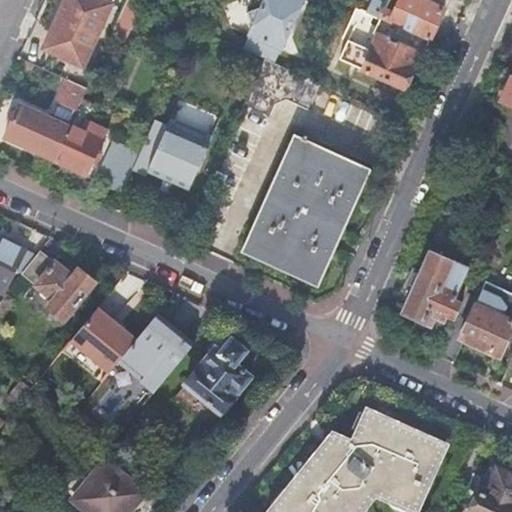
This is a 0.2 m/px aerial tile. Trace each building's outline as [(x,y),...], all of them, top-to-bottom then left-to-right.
[(111,4),(103,0),(67,0),(66,3),(46,48),(84,65),(111,4)] [(125,39),(142,3),(135,0),(128,0),(114,34),(125,39)] [(255,0),(258,6),(244,11),(249,25),(245,33),(246,33),(240,47),(266,59),(272,62),(278,48),(279,48),(287,29),(285,22),(291,21),(300,0),(255,0)] [(383,19),(431,41),(445,9),(426,1),(426,0),(373,0),(368,12),(383,19)] [(425,54),(431,41),(383,19),(376,34),(381,36),(374,51),(351,40),(342,59),(405,87),(421,52),(425,54)] [(239,47),(239,46),(232,60),(260,73),(266,59),(240,47),(239,47)] [(272,62),(266,59),(260,73),(254,86),(245,106),(271,118),(277,106),(291,102),(313,112),(324,85),(299,74),(272,62)] [(254,86),(260,73),(232,60),(227,73),(254,86)] [(89,89),(68,80),(59,102),(79,111),(85,99),(89,89)] [(511,108),(511,81),(502,104),(507,106),(511,108)] [(77,116),(72,126),(69,134),(57,161),(89,176),(109,131),(93,124),(101,106),(85,99),(79,111),(77,116)] [(511,108),(507,106),(484,159),(503,167),(511,171),(511,108)] [(57,161),(69,134),(32,117),(19,111),(15,119),(6,138),(57,161)] [(194,153),(200,139),(170,126),(149,172),(190,190),(204,158),(194,153)] [(99,181),(123,192),(141,153),(116,142),(99,181)] [(318,280),(365,172),(299,142),(251,250),(318,280)] [(497,181),(503,167),(484,159),(478,156),(472,170),(497,181)] [(22,275),(43,251),(28,244),(26,250),(9,241),(4,238),(0,236),(0,290),(7,294),(22,275)] [(74,277),(43,251),(22,275),(54,301),(49,308),(66,321),(97,283),(80,270),(74,277)] [(449,317),(457,320),(463,307),(455,303),(462,288),(460,287),(468,270),(433,254),(426,271),(425,271),(423,276),(416,272),(410,286),(417,289),(405,314),(428,324),(431,316),(446,323),(449,317)] [(441,358),(455,364),(465,342),(493,355),(498,343),(507,348),(511,336),(511,295),(486,284),(474,311),(463,307),(457,320),(441,358)] [(0,315),(12,301),(5,296),(0,302),(0,315)] [(111,373),(119,363),(138,340),(99,309),(72,342),(111,373)] [(138,340),(119,363),(156,392),(197,342),(161,312),(138,340)] [(188,385),(224,415),(254,378),(238,366),(249,352),(229,335),(230,333),(227,330),(213,347),(216,350),(188,385)] [(8,399),(19,408),(33,390),(22,382),(8,399)] [(363,511),(377,495),(414,511),(416,511),(446,446),(368,411),(354,444),(334,435),(272,511),(363,511)] [(511,511),(511,469),(496,462),(488,479),(486,478),(470,511),(511,511)] [(131,511),(146,494),(107,463),(77,501),(90,511),(131,511)]
